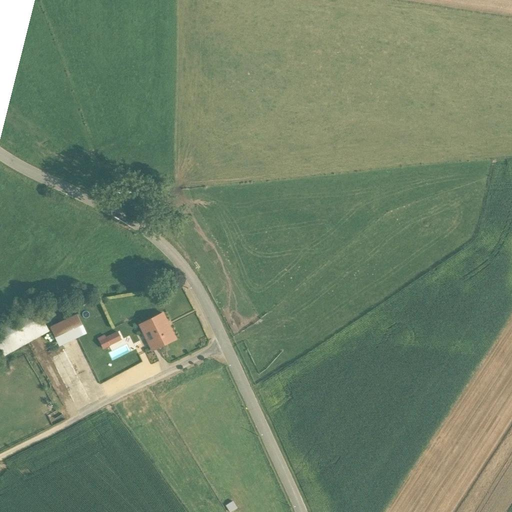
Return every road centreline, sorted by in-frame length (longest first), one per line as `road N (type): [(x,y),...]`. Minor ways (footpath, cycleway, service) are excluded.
road 1 (residential): [(0,155),(151,236),(183,265),(225,346)]
road 2 (residential): [(225,346),(299,511)]
road 3 (unclassified): [(71,420),(225,346)]
